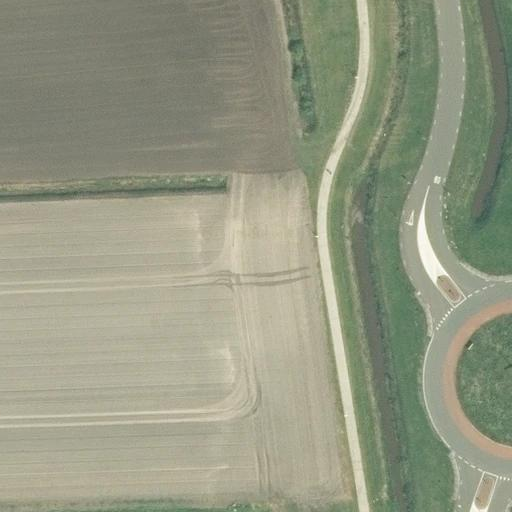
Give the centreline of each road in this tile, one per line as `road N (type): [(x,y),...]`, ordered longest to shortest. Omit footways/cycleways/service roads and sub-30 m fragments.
road 1 (unclassified): [(461,308),(425,264),(417,213),(450,81),(444,0)]
road 2 (secondary): [(461,308),(439,335),(429,368),(432,403),(446,434),(493,467)]
